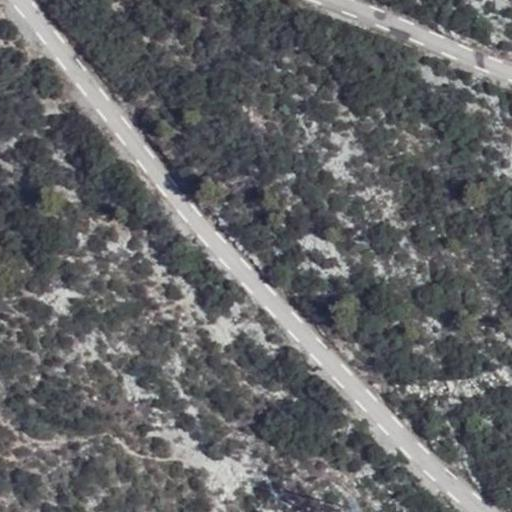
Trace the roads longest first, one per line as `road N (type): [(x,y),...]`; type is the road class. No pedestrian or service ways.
road 1 (unclassified): [(470,511),(344,398),(10,0)]
road 2 (unclassified): [(312,0),(511,79)]
